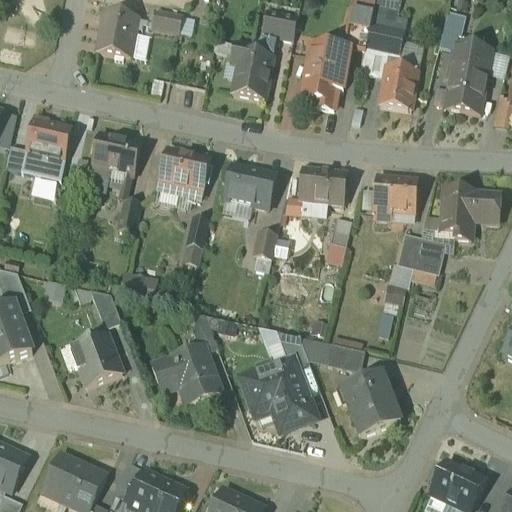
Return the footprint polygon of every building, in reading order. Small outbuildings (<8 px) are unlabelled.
[(374,20),(351,16),(344,49),(350,52),(367,56),(372,31),(374,20)] [(183,23),(156,17),(153,35),(180,40),(183,23)] [(299,24),(268,17),(263,41),(294,47),(299,24)] [(139,24),(105,18),(98,59),(132,65),(139,24)] [(408,26),(374,19),(374,20),(372,31),(390,34),(405,38),(408,26)] [(464,28),(446,24),(439,55),(454,58),(454,57),(459,57),(464,28)] [(390,34),(372,31),(367,56),(384,60),(390,34)] [(405,38),(390,34),(384,60),(400,63),(405,38)] [(351,57),(313,50),(303,103),(320,106),(319,112),(332,114),(333,109),(336,109),(338,96),(344,97),(351,57)] [(260,61),(250,59),(251,53),(237,51),(233,69),(239,70),(233,100),(266,107),(275,64),(274,64),(275,59),(261,56),(260,61)] [(478,69),(468,67),(469,59),(459,57),(454,57),(454,58),(449,84),(451,84),(446,114),(481,121),(493,56),(491,56),(487,77),(477,75),(478,69)] [(419,78),(387,72),(380,112),(412,118),(419,78)] [(508,136),(511,115),(500,113),(497,134),(508,136)] [(73,135),(50,130),(50,127),(35,124),(27,159),(31,160),(28,175),(63,183),(73,135)] [(142,151),(100,141),(91,183),(110,187),(111,178),(135,184),(142,151)] [(211,166),(169,156),(160,194),(202,204),(211,166)] [(24,159),(12,157),(8,177),(20,180),(24,159)] [(277,182),(250,177),(250,175),(234,171),(226,207),(269,216),(277,182)] [(348,180),(304,175),(300,207),(345,212),(346,196),(349,196),(351,185),(348,184),(348,180)] [(419,187),(378,183),(375,217),(376,217),(375,226),(392,228),(393,219),(417,221),(419,187)] [(477,199),(445,197),(442,237),(456,238),(456,245),(472,246),(473,239),(474,239),(475,226),(499,228),(501,201),(477,199)] [(141,210),(126,207),(119,235),(135,239),(141,210)] [(209,226),(195,223),(188,252),(203,255),(209,226)] [(351,235),(335,231),(330,254),(346,258),(351,235)] [(278,241),(260,237),(255,262),(272,266),(278,241)] [(422,244),(406,240),(401,264),(416,268),(422,244)] [(433,247),(422,244),(416,268),(414,275),(440,281),(445,258),(431,255),(433,247)] [(416,268),(401,264),(398,271),(414,275),(416,268)] [(18,280),(0,276),(0,292),(7,313),(15,310),(18,317),(30,312),(18,280)] [(91,297),(75,293),(81,310),(94,305),(91,297)] [(112,302),(91,297),(94,305),(106,337),(123,330),(112,302)] [(7,313),(0,315),(0,371),(33,360),(18,317),(15,310),(7,313)] [(206,322),(187,318),(199,353),(204,352),(207,361),(219,357),(206,322)] [(300,343),(277,338),(288,369),(294,378),(311,371),(300,343)] [(108,340),(72,354),(88,394),(123,381),(108,340)] [(511,344),(503,363),(511,366),(511,344)] [(366,358),(333,351),(328,372),(361,380),(366,358)] [(199,353),(170,364),(171,365),(152,372),(160,392),(178,386),(188,413),(222,400),(207,361),(204,352),(199,353)] [(273,373),(243,385),(250,403),(251,403),(257,419),(273,413),(283,438),(316,425),(302,388),(299,389),(294,378),(288,369),(274,374),(273,373)] [(383,380),(343,395),(344,397),(349,395),(354,407),(348,409),(362,445),(402,430),(383,380)] [(29,465),(0,450),(0,493),(13,500),(29,465)] [(108,483),(61,461),(42,500),(43,501),(45,497),(60,504),(59,508),(67,511),(94,511),(95,511),(108,483)] [(475,511),(487,487),(447,468),(431,502),(451,511),(475,511)] [(180,511),(187,498),(145,479),(129,511),(180,511)] [(257,511),(223,496),(215,511),(257,511)] [(23,511),(24,511),(4,502),(0,510),(0,511),(23,511)]
